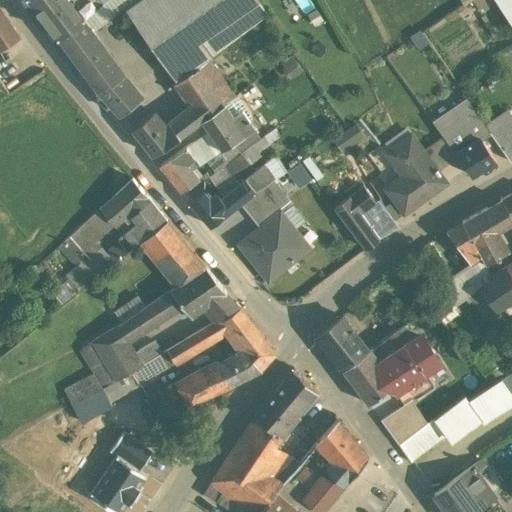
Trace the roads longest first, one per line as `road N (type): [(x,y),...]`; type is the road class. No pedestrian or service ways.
road 1 (residential): [(2,0),(292,342)]
road 2 (tertiary): [(511,178),(326,300),(292,342)]
road 3 (residential): [(292,342),(427,511)]
road 4 (tertiary): [(292,342),(175,511)]
